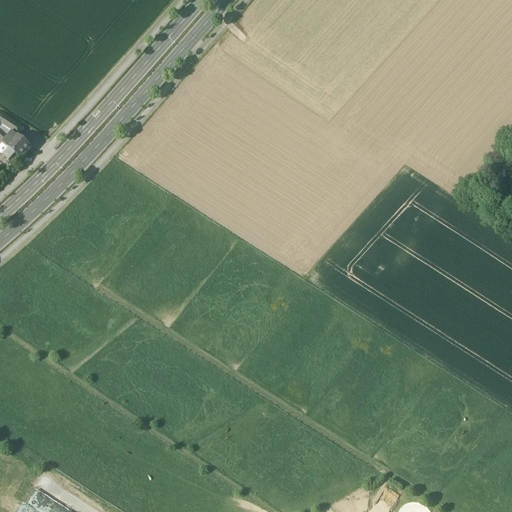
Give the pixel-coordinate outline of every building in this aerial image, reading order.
[(7,121),(1,127),(12,135),(17,138),(18,138),(20,136),(23,131),(7,121)] [(0,143),(4,147),(7,150),(12,144),(7,141),(0,134),(0,143)] [(7,141),(12,144),(17,138),(12,135),(7,141)] [(18,138),(17,138),(12,144),(7,150),(8,151),(15,157),(21,162),(31,150),(24,143),(18,138)] [(15,157),(8,151),(3,156),(10,162),(15,157)] [(106,511),(50,476),(47,482),(42,479),(21,511),(106,511)]
